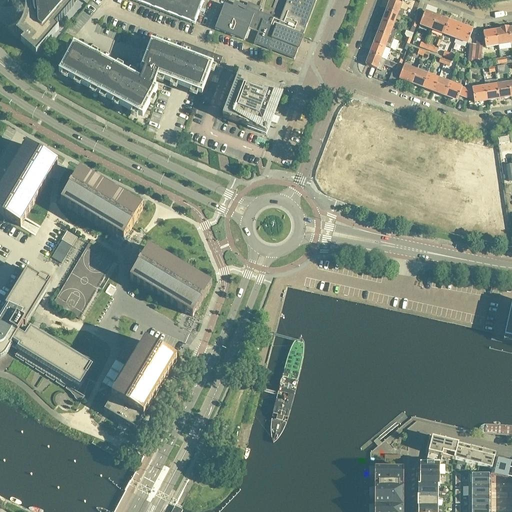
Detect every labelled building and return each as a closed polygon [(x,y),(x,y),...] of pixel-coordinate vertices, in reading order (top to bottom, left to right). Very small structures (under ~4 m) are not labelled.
[(55,26),(74,5),(68,0),(24,0),(25,1),(25,2),(25,4),(17,5),(18,13),(25,13),(25,15),(24,18),(23,20),(22,23),(21,25),(19,28),(18,30),(16,32),(24,39),(22,41),(21,42),(36,55),(59,29),(58,28),(55,26)] [(131,0),(194,24),(203,0),(131,0)] [(287,0),(280,20),(267,15),(268,14),(259,11),(261,8),(248,3),(246,7),(238,4),(239,1),(237,0),(225,0),(226,1),(234,4),(232,8),(224,5),(215,29),(244,40),(248,28),(259,32),(254,43),(294,59),(298,49),(299,49),(303,38),(304,36),(302,35),(315,0),(287,0)] [(399,9),(401,4),(391,0),(390,0),(386,11),(397,15),(401,17),(404,11),(399,9)] [(401,17),(397,16),(397,15),(386,11),(382,22),(393,26),(395,20),(399,21),(401,17)] [(432,30),(437,16),(425,11),(419,25),(432,30)] [(443,34),(449,21),(437,16),(432,30),(443,34)] [(455,39),(460,25),(449,21),(443,34),(455,39)] [(391,32),(393,26),(382,22),(378,33),(394,38),(396,34),(391,32)] [(467,44),(473,30),(460,25),(455,39),(467,44)] [(511,44),(508,29),(508,27),(501,29),(501,30),(496,31),(498,46),(499,50),(511,48),(511,44)] [(498,46),(496,31),(483,33),(486,48),(498,46)] [(390,49),(394,38),(378,33),(374,43),(387,48),(390,49)] [(476,45),(475,45),(474,65),(474,63),(476,63),(476,59),(481,59),(483,42),(476,41),(476,45)] [(223,58),(182,42),(180,49),(220,65),(223,58)] [(139,115),(160,78),(173,83),(178,85),(182,86),(199,93),(210,64),(154,43),(146,66),(140,81),(112,66),(114,63),(107,60),(105,62),(76,47),(62,73),(91,89),(89,92),(97,96),(98,93),(139,115)] [(385,53),(387,48),(374,43),(370,54),(381,58),(386,60),(388,54),(385,53)] [(377,70),(381,58),(370,54),(365,65),(377,70)] [(507,73),(505,65),(498,66),(499,74),(507,73)] [(411,84),(416,71),(404,66),(399,80),(400,80),(400,81),(405,83),(406,82),(411,84)] [(423,89),(428,75),(430,70),(419,66),(417,71),(416,71),(411,84),(423,89)] [(271,118),(277,102),(278,102),(282,91),(239,74),(222,118),(247,127),(265,133),(270,122),(271,122),(272,122),(272,121),(273,121),(273,120),(273,119),(272,119),(272,118),(271,118)] [(434,93),(439,80),(428,75),(423,89),(434,93)] [(511,98),(509,84),(508,78),(496,80),(499,100),(511,98)] [(446,97),(451,84),(439,80),(434,93),(446,97)] [(499,100),(496,80),(484,81),(484,88),(487,102),(499,100)] [(460,96),(463,89),(451,84),(446,97),(457,102),(460,96)] [(487,102),(484,88),(479,88),(479,84),(473,85),(473,84),(471,84),(473,98),(474,104),(487,102)] [(349,95),(342,116),(362,124),(361,126),(402,141),(410,120),(371,105),(371,103),(349,95)] [(416,128),(400,169),(431,181),(447,139),(416,128)] [(331,132),(310,186),(341,198),(362,144),(331,132)] [(496,134),(465,139),(469,162),(492,158),(490,149),(499,147),(496,134)] [(0,184),(0,216),(17,227),(55,165),(23,146),(0,184)] [(80,173),(61,205),(123,242),(142,210),(80,173)] [(362,181),(353,206),(374,214),(375,213),(392,220),(392,221),(413,229),(414,227),(438,236),(449,207),(433,201),(425,198),(425,197),(414,193),(413,193),(404,189),(401,196),(391,193),(383,190),(384,189),(372,185),(362,181)] [(496,182),(463,187),(468,218),(472,241),(505,235),(501,213),(496,182)] [(72,247),(77,238),(67,232),(61,241),(62,241),(72,247)] [(149,248),(130,280),(192,317),(211,285),(149,248)] [(84,254),(69,285),(81,291),(96,260),(84,254)] [(0,358),(0,359),(4,357),(5,355),(7,353),(11,346),(19,351),(15,357),(23,362),(24,361),(26,362),(25,363),(33,368),(34,367),(36,369),(36,370),(43,375),(44,373),(47,375),(46,376),(53,381),(54,380),(57,381),(56,383),(64,388),(65,386),(67,387),(66,389),(70,392),(72,394),(74,396),(75,398),(77,400),(80,400),(82,399),(85,392),(89,381),(86,379),(93,367),(95,365),(95,364),(83,359),(43,335),(40,334),(38,338),(34,336),(36,332),(31,329),(30,328),(26,334),(20,330),(23,324),(25,325),(50,284),(49,284),(50,281),(40,276),(39,278),(27,270),(0,314),(0,358)] [(60,297),(55,308),(74,317),(79,306),(60,297)] [(301,337),(300,337),(299,337),(297,338),(295,339),(294,340),(292,343),(290,348),(287,355),(282,372),(273,409),(272,417),(271,425),(271,432),(271,437),(272,442),(273,444),(275,443),(278,439),(281,435),(284,429),(287,420),(290,413),(299,375),(303,357),(304,351),(304,345),(304,341),(303,340),(302,338),(301,337)] [(136,430),(177,361),(145,342),(104,411),(136,430)] [(124,365),(116,360),(102,383),(110,388),(124,365)] [(424,412),(472,424),(475,414),(426,403),(424,412)] [(480,426),(511,433),(511,423),(482,416),(480,426)] [(443,449),(445,441),(432,438),(432,440),(428,454),(426,461),(426,463),(439,463),(439,464),(440,464),(442,457),(441,457),(443,449)] [(456,452),(457,445),(445,441),(443,449),(441,457),(442,457),(454,460),(456,452)] [(468,455),(470,448),(457,445),(456,452),(454,460),(466,463),(468,455)] [(480,458),(482,451),(470,448),(468,455),(466,463),(479,466),(480,458)] [(493,459),(494,459),(495,454),(491,453),(482,451),(480,458),(479,466),(491,469),(493,459)] [(507,479),(511,464),(507,462),(494,459),(493,459),(491,469),(492,469),(490,475),(507,479)] [(439,464),(439,463),(426,463),(420,463),(420,475),(440,475),(439,464)] [(403,511),(404,468),(403,468),(402,468),(386,468),(385,468),(384,468),(375,468),(374,511),(403,511)] [(418,485),(440,485),(440,475),(420,475),(420,485),(418,485)] [(489,486),(489,475),(468,475),(468,486),(489,486)] [(418,496),(438,496),(438,486),(440,486),(440,485),(418,485),(418,496)] [(489,497),(489,486),(468,486),(468,497),(489,497)] [(438,496),(418,496),(418,507),(438,507),(438,496)] [(489,508),(489,497),(468,497),(468,508),(489,508)]
